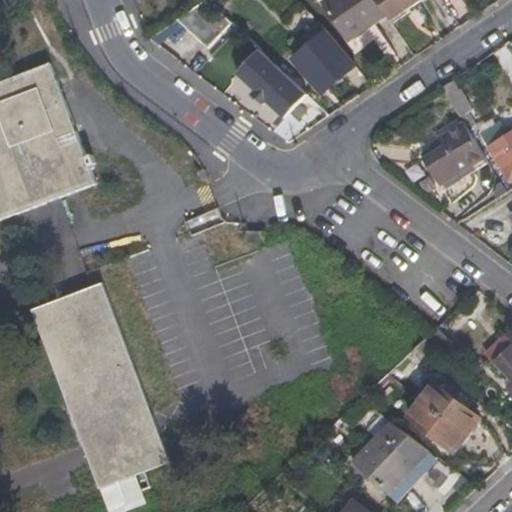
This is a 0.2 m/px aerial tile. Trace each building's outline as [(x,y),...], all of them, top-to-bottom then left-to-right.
[(373,28),(389,16),(377,0),(330,0),(325,4),(350,39),(371,25),(373,28)] [(425,0),(377,0),(389,16),(394,25),(408,17),(406,14),(425,0)] [(179,21),(210,49),(233,24),(209,1),(179,21)] [(295,59),(325,94),(356,66),(327,32),(295,59)] [(239,75),(286,119),(308,95),(261,51),(239,75)] [(0,221),(97,184),(52,65),(0,84),(0,221)] [(473,110),(470,105),(457,80),(444,89),(464,122),(474,136),(482,131),(481,127),(471,111),(473,110)] [(488,117),(478,100),(470,105),(473,110),(471,111),(481,127),(488,123),(488,117)] [(487,158),(474,136),(464,122),(441,138),(443,142),(448,150),(426,163),(442,186),(487,158)] [(511,133),(490,147),(511,183),(511,182),(511,133)] [(443,142),(422,155),(426,163),(448,150),(443,142)] [(210,180),(206,170),(202,170),(203,182),(210,180)] [(226,224),(221,210),(186,223),(192,238),(226,224)] [(172,462),(103,284),(34,311),(100,489),(172,462)] [(511,354),(500,366),(511,379),(511,388),(511,390),(511,354)] [(455,453),(482,420),(436,385),(411,418),(455,453)] [(394,424),(358,462),(391,494),(430,452),(394,424)] [(391,494),(398,501),(438,459),(430,452),(391,494)] [(435,486),(448,496),(462,476),(449,466),(447,469),(439,462),(430,476),(436,483),(435,486)] [(149,511),(156,510),(149,491),(107,507),(109,511),(149,511)] [(368,511),(355,502),(347,511),(368,511)]
